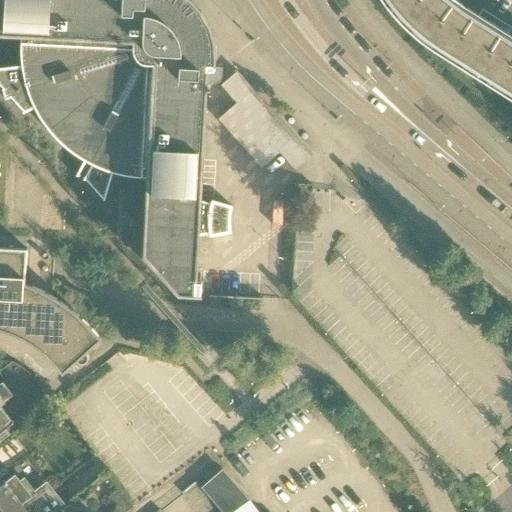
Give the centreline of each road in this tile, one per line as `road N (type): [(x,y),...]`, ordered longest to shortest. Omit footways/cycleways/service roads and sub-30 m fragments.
road 1 (secondary): [(243,0),(292,65),(511,252)]
road 2 (secondary): [(511,209),(389,100)]
road 3 (secondary): [(389,100),(353,85),(283,0)]
road 4 (secondary): [(389,100),(314,0)]
